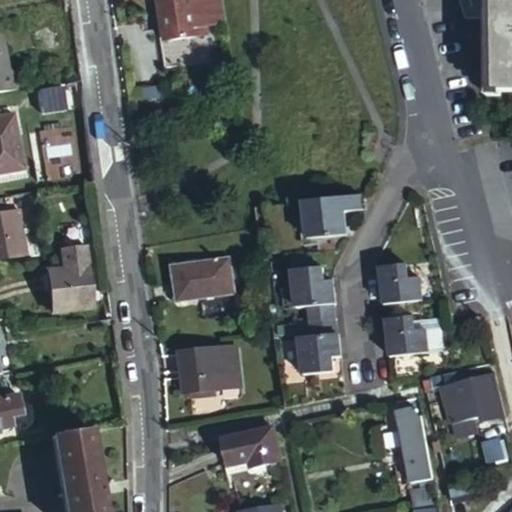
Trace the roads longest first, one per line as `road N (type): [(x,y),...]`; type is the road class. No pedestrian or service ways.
road 1 (residential): [(152,511),(150,377),(96,0)]
road 2 (residential): [(443,85),(351,284),(370,395)]
road 3 (residential): [(443,85),(487,243),(511,383)]
